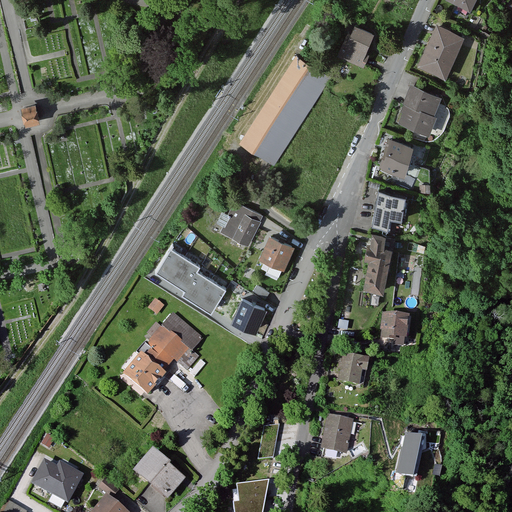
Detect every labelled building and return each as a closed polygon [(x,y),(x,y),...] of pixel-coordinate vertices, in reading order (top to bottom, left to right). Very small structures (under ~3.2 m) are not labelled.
[(367,53),(375,33),(356,25),(349,42),(344,40),(338,55),(365,67),(371,54),(367,53)] [(472,40),(441,27),(423,69),(454,82),(472,40)] [(331,78),(297,56),(242,141),(277,163),(331,78)] [(442,97),(412,85),(405,104),(408,105),(401,123),(427,134),(442,97)] [(452,90),(442,87),(440,93),(450,97),(452,90)] [(37,101),(23,104),(27,123),(41,120),(37,101)] [(413,145),(393,139),(391,146),(387,145),(381,167),(406,174),(413,145)] [(407,196),(379,192),(373,229),(391,232),(393,220),(403,221),(407,196)] [(264,217),(236,203),(230,216),(224,212),(218,224),(224,227),(221,233),(249,247),(264,217)] [(296,246),(272,234),(262,255),(273,261),(269,270),(281,276),(296,246)] [(396,240),(373,236),(371,246),(367,245),(364,262),(369,263),(364,292),(383,296),(392,249),(394,249),(396,240)] [(170,249),(156,271),(172,281),(186,258),(170,249)] [(200,267),(186,258),(172,281),(186,289),(197,272),(200,267)] [(186,289),(183,294),(197,302),(211,280),(197,272),(186,289)] [(225,289),(211,280),(197,302),(212,311),(225,289)] [(254,292),(267,300),(271,293),(258,286),(254,292)] [(245,297),(235,320),(259,332),(269,309),(245,297)] [(164,307),(155,300),(148,308),(158,316),(164,307)] [(204,340),(174,314),(162,328),(156,323),(147,335),(152,339),(149,342),(147,340),(136,354),(139,357),(121,378),(145,398),(164,375),(162,373),(173,360),(178,364),(177,365),(188,373),(200,359),(193,353),(204,340)] [(408,319),(385,316),(381,342),(405,346),(408,319)] [(367,359),(346,356),(341,383),(362,387),(367,359)] [(202,361),(191,374),(196,379),(207,366),(202,361)] [(354,419),(330,414),(323,450),(348,454),(354,419)] [(280,426),(265,428),(259,461),(274,459),(280,426)] [(414,478),(422,439),(405,436),(398,475),(414,478)] [(151,452),(134,472),(167,500),(181,484),(168,473),(171,469),(151,452)] [(84,476),(63,465),(61,469),(46,462),(34,486),(70,504),(84,476)] [(101,488),(114,498),(120,491),(107,481),(101,488)] [(270,483),(238,487),(240,504),(266,501),(270,483)] [(127,511),(109,496),(96,511),(127,511)] [(264,511),(266,501),(240,504),(234,505),(234,511),(264,511)]
